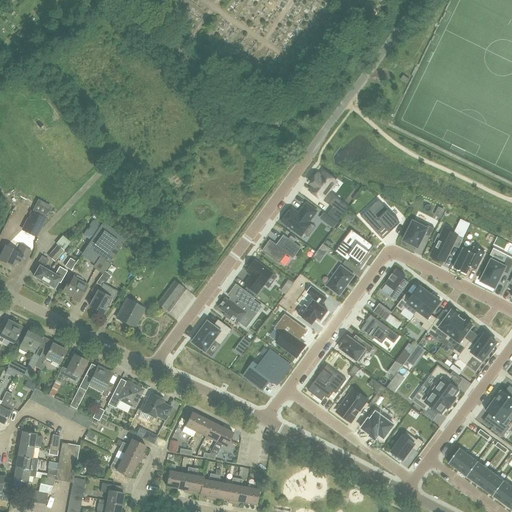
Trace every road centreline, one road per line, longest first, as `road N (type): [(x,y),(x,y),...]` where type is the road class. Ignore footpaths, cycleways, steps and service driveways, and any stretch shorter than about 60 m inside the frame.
road 1 (unclassified): [(152,366),(418,0)]
road 2 (residential): [(511,311),(388,254),(287,390)]
road 3 (unclassified): [(152,366),(0,290)]
road 4 (unclassified): [(405,492),(263,420)]
road 5 (residential): [(287,390),(413,483)]
road 6 (residential): [(430,460),(511,347)]
road 7 (unclassified): [(263,420),(152,366)]
